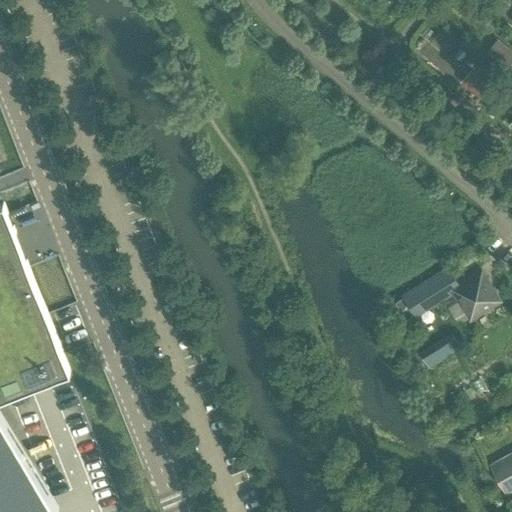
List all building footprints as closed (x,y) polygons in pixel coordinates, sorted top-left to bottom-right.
[(511,59),(511,51),(498,40),(489,51),(507,65),(511,59)] [(489,85),(472,71),(463,82),(481,97),(489,85)] [(0,511),(51,511),(52,511),(60,504),(0,407),(0,396),(70,369),(4,202),(0,204),(0,511)] [(453,289),(471,317),(499,300),(481,272),(453,289)] [(405,295),(416,312),(443,295),(432,278),(405,295)] [(511,455),(495,465),(508,488),(511,485),(511,455)]
